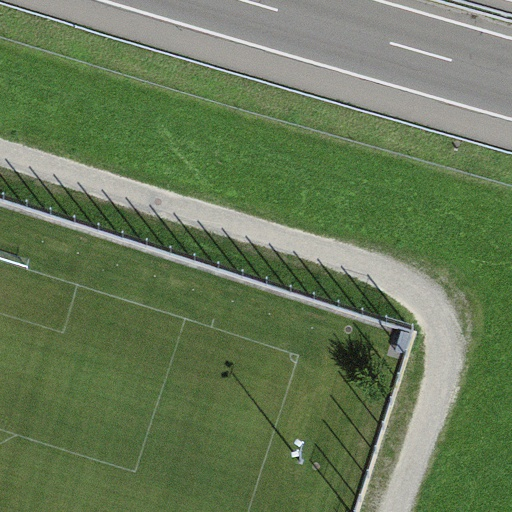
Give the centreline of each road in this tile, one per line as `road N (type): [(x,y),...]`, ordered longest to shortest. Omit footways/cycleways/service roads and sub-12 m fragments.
road 1 (track): [(389,511),(441,358),(439,305),(400,279),(0,153)]
road 2 (motorway): [(236,0),(511,79)]
